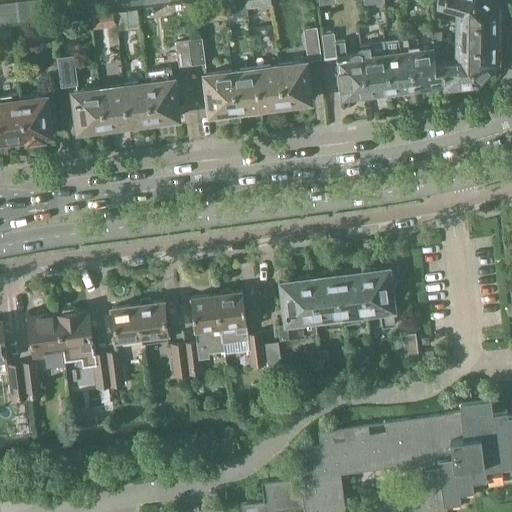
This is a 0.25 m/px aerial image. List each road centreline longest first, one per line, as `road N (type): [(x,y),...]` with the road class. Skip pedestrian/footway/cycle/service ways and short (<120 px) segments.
road 1 (secondary): [(0,247),(443,185),(511,165)]
road 2 (secondary): [(511,128),(452,147),(0,208)]
road 3 (residential): [(0,270),(450,205),(511,189)]
